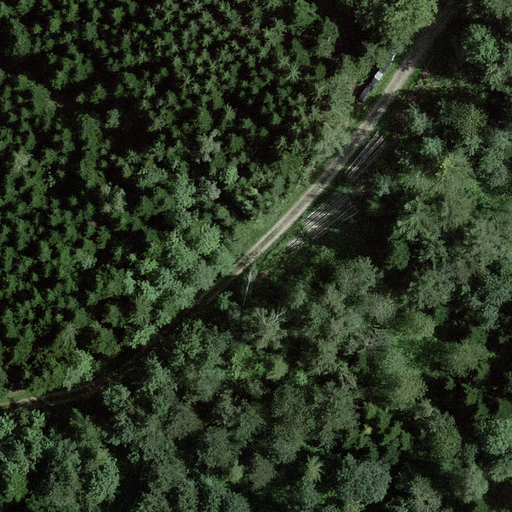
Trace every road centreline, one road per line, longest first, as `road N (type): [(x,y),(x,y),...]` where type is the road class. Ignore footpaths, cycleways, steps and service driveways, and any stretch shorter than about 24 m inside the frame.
road 1 (track): [(0,412),(110,386),(160,345),(310,202),(468,0)]
road 2 (track): [(110,386),(5,511)]
